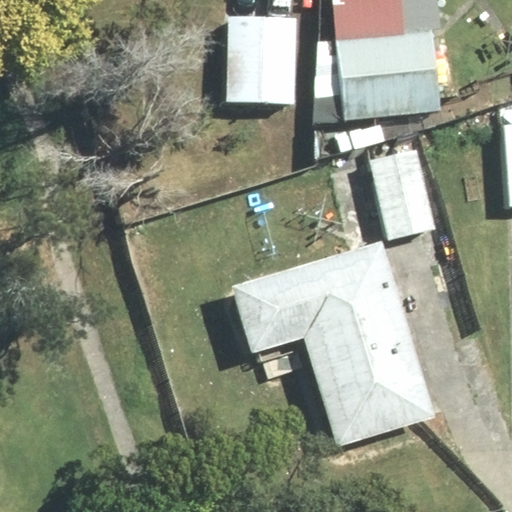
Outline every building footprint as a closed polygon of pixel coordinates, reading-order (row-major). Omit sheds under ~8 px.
[(388,0),(389,42),(328,43),(330,121),(422,119),(419,0),(388,0)] [(289,21),(217,19),(215,106),(287,108),(289,21)] [(511,117),(490,119),(495,208),(511,206),(511,117)] [(404,153),(356,163),(373,244),(421,234),(404,153)] [(381,253),(215,288),(231,362),(287,350),(309,453),(419,430),(381,253)]
